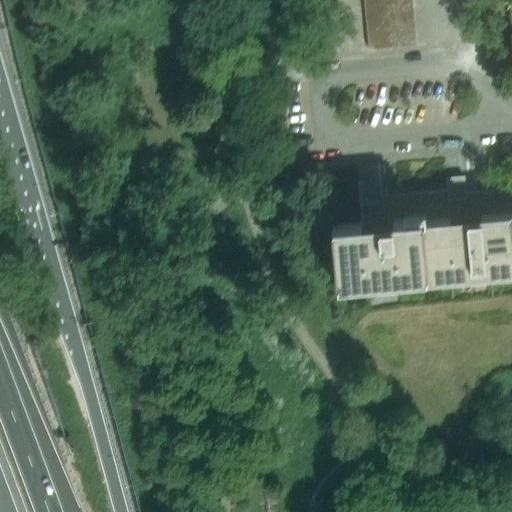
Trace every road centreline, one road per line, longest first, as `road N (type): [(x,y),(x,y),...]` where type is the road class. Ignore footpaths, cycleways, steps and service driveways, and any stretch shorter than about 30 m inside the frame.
road 1 (trunk): [(121,511),(1,81)]
road 2 (residential): [(497,131),(324,144),(317,76)]
road 3 (residential): [(497,131),(485,86),(463,65),(317,76)]
road 4 (trunk): [(49,511),(0,380)]
